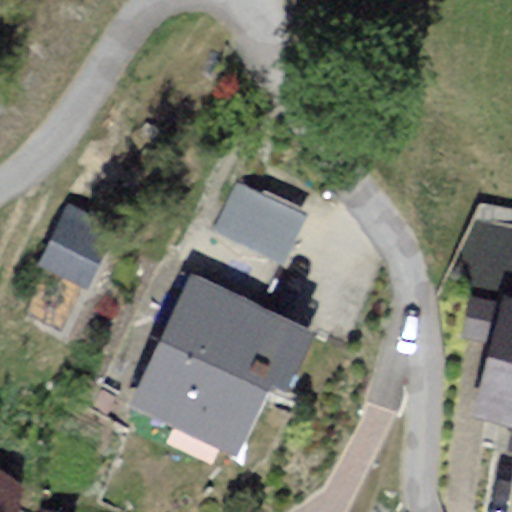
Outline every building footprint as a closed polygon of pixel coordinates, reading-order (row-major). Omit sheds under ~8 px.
[(304,216),(242,183),(219,228),(280,261),(304,216)] [(111,226),(72,208),(48,262),(87,279),(111,226)] [(313,339),(196,280),(135,402),(239,454),(271,389),(285,396),(313,339)] [(511,298),(510,298),(478,412),(511,421),(511,298)] [(489,301),(471,299),(467,334),(485,336),(489,301)]
